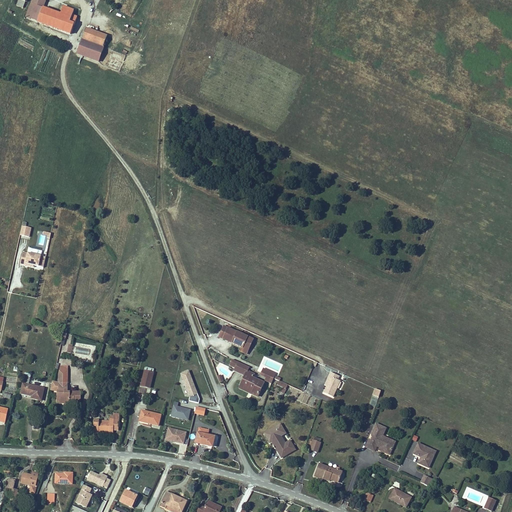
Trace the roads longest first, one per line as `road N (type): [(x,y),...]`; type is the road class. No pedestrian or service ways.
road 1 (residential): [(88,9),(63,63),(64,87),(149,203),(253,480)]
road 2 (unclassified): [(0,450),(135,455),(253,480)]
